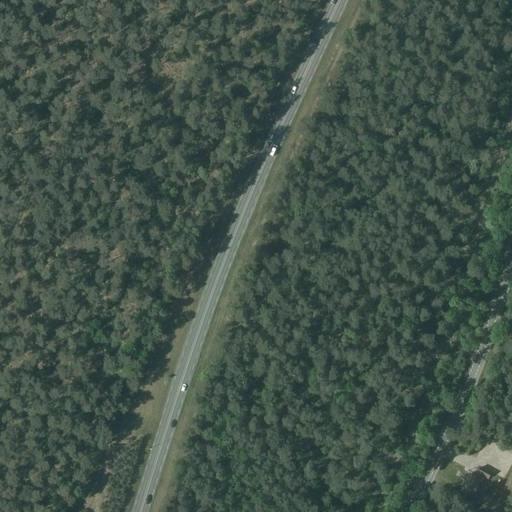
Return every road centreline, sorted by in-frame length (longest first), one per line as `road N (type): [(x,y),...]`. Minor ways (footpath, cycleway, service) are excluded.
road 1 (primary): [(339,0),(209,297),(139,511)]
road 2 (unclassified): [(411,511),(497,309),(511,254)]
